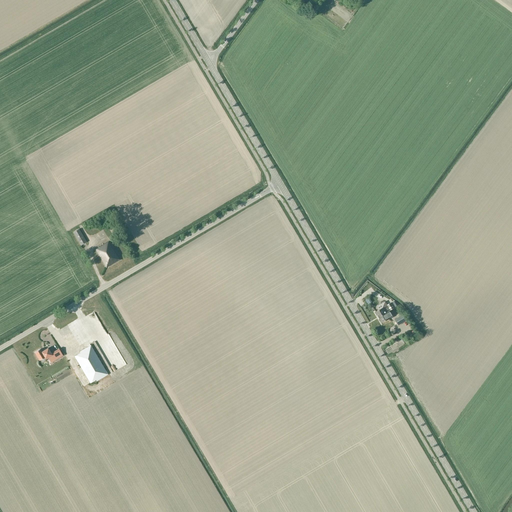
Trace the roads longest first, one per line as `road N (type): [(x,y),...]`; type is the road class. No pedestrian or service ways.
road 1 (tertiary): [(473,511),(279,183)]
road 2 (unclassified): [(0,348),(279,183)]
road 3 (tertiary): [(279,183),(208,62)]
